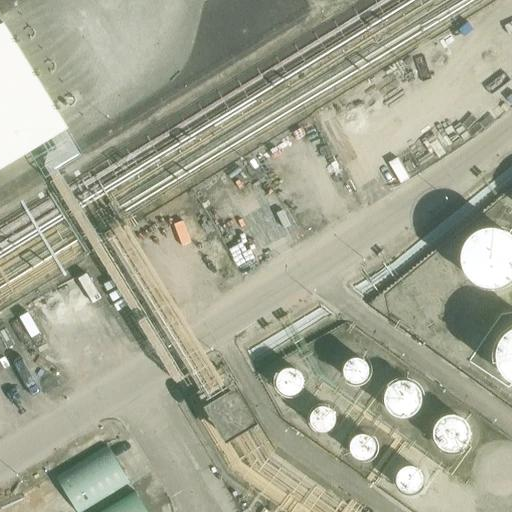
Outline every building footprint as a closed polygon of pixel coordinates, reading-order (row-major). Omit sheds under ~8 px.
[(0,24),(0,167),(74,123),(10,18),(0,24)] [(511,240),(509,237),(504,235),(499,233),(493,232),(487,232),(482,234),(477,236),(472,239),(468,243),(465,248),(463,253),(462,259),(462,265),(463,270),(465,275),(468,280),(472,284),(477,288),(482,290),(487,291),(493,292),(499,291),(504,289),(509,286),(511,283),(511,240)] [(511,333),(511,334),(506,337),(502,340),(498,345),(496,350),(495,355),(494,361),(495,367),(497,372),(499,377),(503,381),(507,384),(511,386),(511,333)] [(374,361),(372,354),(369,349),(364,346),(359,344),(352,345),(346,348),(342,353),(340,360),(341,366),(344,372),(347,375),(350,377),(356,378),(363,377),(369,373),(372,368),(374,361)] [(299,376),(298,369),(294,363),(288,359),(281,358),(277,359),(274,360),(269,364),(266,369),(264,376),(266,383),(270,388),(276,392),(281,393),(288,392),(293,388),(297,383),(299,376)] [(422,397),(422,396),(421,390),(420,387),(415,380),(409,376),(405,374),(400,374),(395,374),(391,375),(384,380),(379,387),(378,395),(379,404),(381,407),(384,411),(390,416),(398,418),(406,417),(410,415),(414,412),(417,409),(420,405),(422,397)] [(332,414),(332,413),(331,407),(329,404),(327,401),(321,397),(314,396),(311,397),(307,398),(303,402),(299,407),(298,414),(300,420),(301,423),(304,426),(310,429),(316,430),(322,429),(327,425),(331,420),(332,414)] [(473,433),(473,431),(472,424),(467,417),(462,412),(458,411),(453,410),(445,411),(441,412),(437,415),(434,418),(432,422),(430,430),(430,434),(431,439),(433,443),(435,446),(442,451),(450,453),(458,452),(466,448),(469,444),(471,441),(473,433)] [(376,445),(376,444),(375,439),(372,434),(368,430),(362,429),(356,429),(351,432),(347,436),(345,440),(345,444),(346,450),(348,454),(352,458),(359,460),(365,459),(370,457),(374,452),(375,448),(376,445)] [(511,445),(509,444),(501,442),(496,443),(491,444),(485,448),(482,452),(479,456),(478,461),(478,465),(479,472),(481,476),(484,480),(491,485),(498,487),(502,487),(507,486),(511,484),(511,483),(511,445)] [(107,446),(56,477),(77,511),(85,511),(131,484),(107,446)] [(420,479),(420,478),(418,471),(415,466),(409,462),(403,460),(400,460),(395,461),(389,465),(385,470),(383,478),(384,482),(385,486),(389,491),(394,495),(400,496),(407,495),(413,492),(418,486),(420,479)] [(147,511),(135,491),(101,511),(147,511)]
